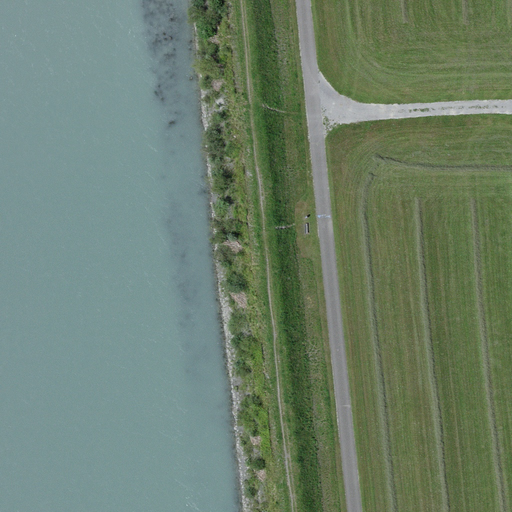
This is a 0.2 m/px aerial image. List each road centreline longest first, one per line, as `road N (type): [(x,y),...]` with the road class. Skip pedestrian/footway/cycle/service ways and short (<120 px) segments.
road 1 (track): [(360,511),(309,0)]
road 2 (track): [(320,112),(511,104)]
